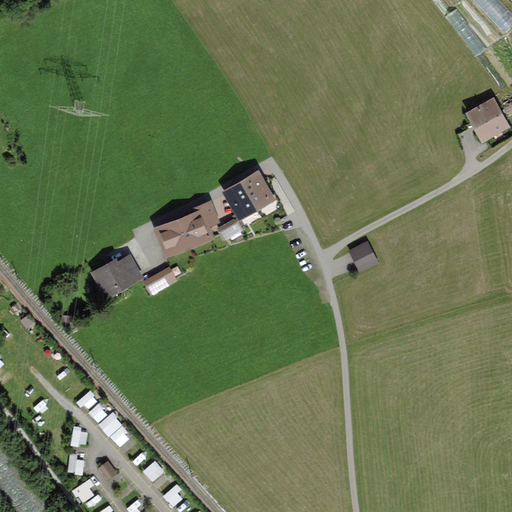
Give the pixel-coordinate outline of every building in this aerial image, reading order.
[(511,24),(511,12),(500,0),(475,0),(504,32),(511,24)] [(491,99),(470,111),(485,138),(506,126),(491,99)] [(257,176),(229,192),(240,212),(268,196),(257,176)] [(210,234),(206,223),(216,219),(209,203),(190,211),(193,216),(180,221),(188,243),(210,234)] [(237,215),(217,226),(225,239),(244,228),(237,215)] [(188,243),(180,221),(158,230),(166,251),(188,243)] [(376,261),(366,243),(352,251),(360,267),(361,269),(376,261)] [(115,264),(97,274),(107,292),(124,281),(126,284),(139,277),(129,259),(117,266),(115,264)] [(168,270),(156,277),(162,288),(175,281),(168,270)] [(149,295),(162,288),(156,277),(143,284),(149,295)] [(87,409),(98,399),(90,389),(79,399),(87,409)] [(97,421),(108,415),(101,402),(90,409),(97,421)] [(99,422),(120,445),(133,434),(112,411),(99,422)] [(74,426),(72,441),(86,443),(88,428),(74,426)] [(83,473),(84,458),(77,458),(77,452),(70,452),(69,472),(83,473)] [(161,466),(162,465),(158,459),(143,469),(161,493),(174,484),(161,466)] [(100,468),(107,478),(114,473),(107,463),(100,468)] [(82,501),(97,492),(88,478),(73,488),(82,501)] [(170,504),(183,499),(178,485),(164,490),(170,504)]
